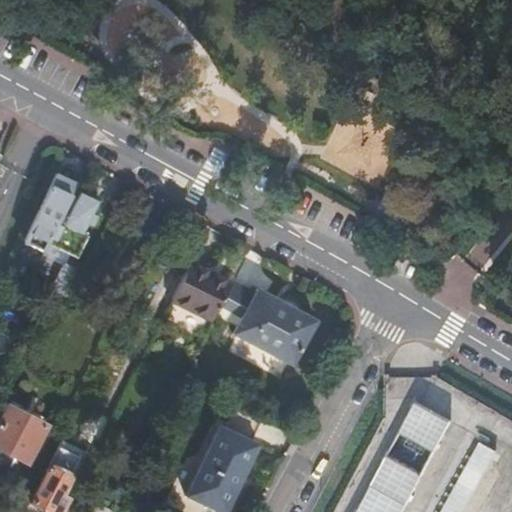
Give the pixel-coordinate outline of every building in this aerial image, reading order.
[(320,156),(377,187),(398,147),(342,117),(320,156)] [(61,216),(50,239),(78,253),(89,231),(86,230),(91,219),(97,222),(103,209),(97,206),(102,195),(82,185),(65,218),(61,216)] [(152,209),(140,235),(154,242),(167,217),(152,209)] [(69,259),(56,286),(74,295),(88,268),(69,259)] [(193,264),(174,300),(215,321),(216,317),(221,308),(232,286),(193,264)] [(232,286),(221,308),(244,320),(239,330),(235,337),(293,369),(317,323),(258,292),(257,295),(234,282),(232,286)] [(221,308),(216,317),(239,330),(244,320),(221,308)] [(1,310),(0,311),(0,356),(19,318),(1,310)] [(419,400),(356,511),(402,511),(454,419),(419,400)] [(7,404),(0,419),(0,447),(22,458),(41,420),(7,404)] [(251,445),(262,422),(233,408),(223,430),(218,428),(182,498),(209,511),(224,511),(257,448),(251,445)] [(483,441),(444,511),(463,511),(498,449),(483,441)] [(56,445),(22,511),(60,511),(62,509),(52,504),(76,456),(56,445)]
